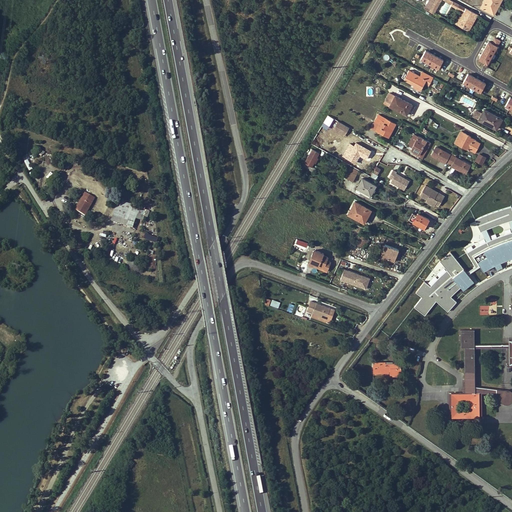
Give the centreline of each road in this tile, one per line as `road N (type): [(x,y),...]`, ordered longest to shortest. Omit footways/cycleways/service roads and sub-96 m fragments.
road 1 (motorway): [(261,511),(167,0)]
road 2 (motorway): [(151,0),(245,511)]
road 3 (unclassified): [(149,353),(145,339),(174,316),(245,187),(205,0)]
road 4 (unclassified): [(197,402),(191,341),(237,265),(261,265),(379,311)]
road 5 (residential): [(332,377),(511,502)]
road 6 (residential): [(379,311),(511,151)]
road 7 (track): [(52,511),(149,353)]
road 8 (unclassified): [(307,511),(295,432),(332,377)]
road 9 (unknown): [(367,131),(470,195)]
road 10 (track): [(57,0),(15,51),(0,102)]
